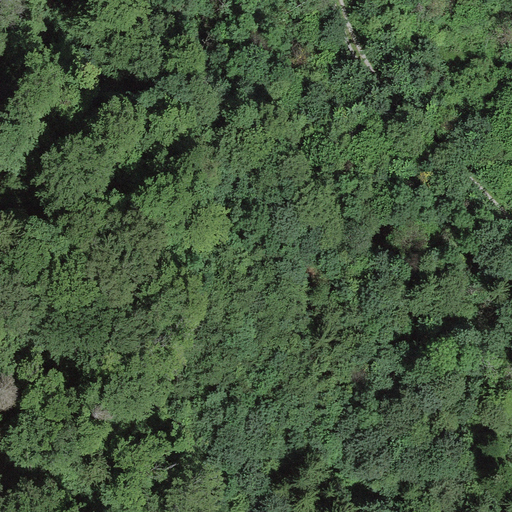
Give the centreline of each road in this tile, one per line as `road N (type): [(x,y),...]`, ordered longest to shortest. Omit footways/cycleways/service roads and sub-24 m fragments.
road 1 (track): [(0,229),(122,344),(160,396),(222,511)]
road 2 (track): [(339,0),(403,120),(511,224)]
